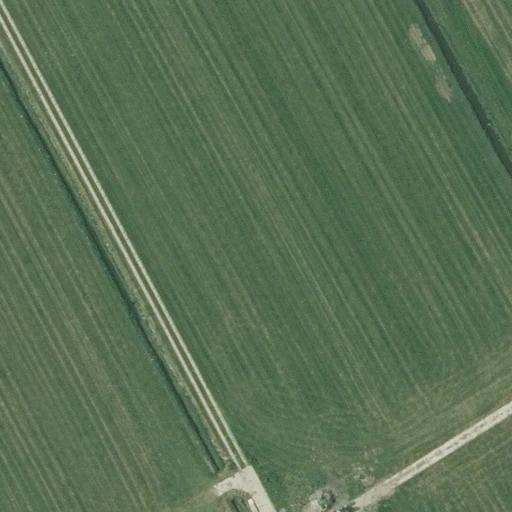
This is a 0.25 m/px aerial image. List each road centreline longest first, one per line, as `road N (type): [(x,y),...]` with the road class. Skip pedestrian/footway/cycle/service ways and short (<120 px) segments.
road 1 (track): [(261,511),(0,22)]
road 2 (track): [(343,511),(511,406)]
